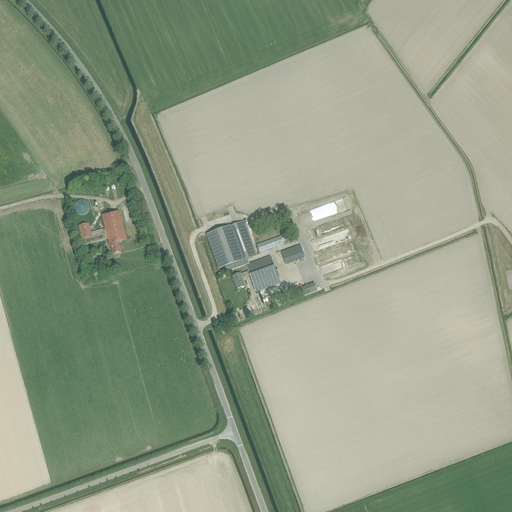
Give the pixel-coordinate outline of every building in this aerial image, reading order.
[(89,209),(89,208),(89,207),(89,206),(89,205),(89,204),(88,204),(88,203),(87,203),(87,202),(86,202),(86,201),(85,201),(84,201),(83,200),(82,200),(81,200),(80,201),(79,201),(78,201),(77,202),(76,203),(76,204),(75,204),(75,205),(74,206),(74,207),(74,208),(74,209),(75,210),(75,211),(75,212),(76,212),(76,213),(77,214),(78,214),(78,215),(79,215),(80,215),(81,215),(82,216),(83,215),(84,215),(85,215),(86,214),(87,214),(87,213),(88,213),(88,212),(89,211),(89,210),(89,209)] [(102,216),(105,229),(108,239),(110,247),(111,246),(113,255),(121,253),(118,243),(127,241),(119,211),(102,216)] [(244,222),(225,229),(208,235),(220,269),(225,268),(226,273),(246,266),(248,272),(240,274),(240,273),(232,276),(237,289),(245,287),(242,279),(249,276),(255,292),(280,284),(270,256),(249,264),(247,259),(256,256),(244,222)] [(84,239),(86,245),(108,239),(105,229),(91,233),(89,223),(78,226),(82,240),(84,239)] [(364,232),(371,230),(369,223),(361,226),(364,232)] [(327,244),(347,238),(347,240),(352,238),(350,230),(325,237),(327,244)] [(300,233),(305,246),(309,245),(304,231),(300,233)] [(256,245),(259,253),(283,245),(280,236),(256,245)] [(300,245),(281,252),(285,264),(304,257),(300,245)] [(352,257),(325,264),(327,271),(353,264),(352,257)] [(314,283),(295,290),(298,299),(317,292),(314,283)]
